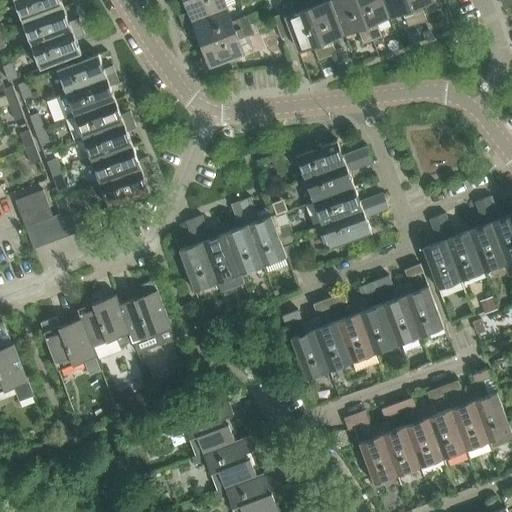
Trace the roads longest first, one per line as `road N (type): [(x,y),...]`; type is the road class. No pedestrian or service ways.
road 1 (residential): [(0,298),(142,252),(159,235),(212,112)]
road 2 (residential): [(292,432),(321,412),(461,359)]
road 3 (residential): [(363,99),(212,112)]
road 4 (residential): [(212,112),(178,85),(127,0)]
road 5 (residential): [(412,227),(363,99)]
road 6 (residential): [(309,291),(405,253),(412,227)]
road 7 (residential): [(476,110),(510,44),(487,0)]
